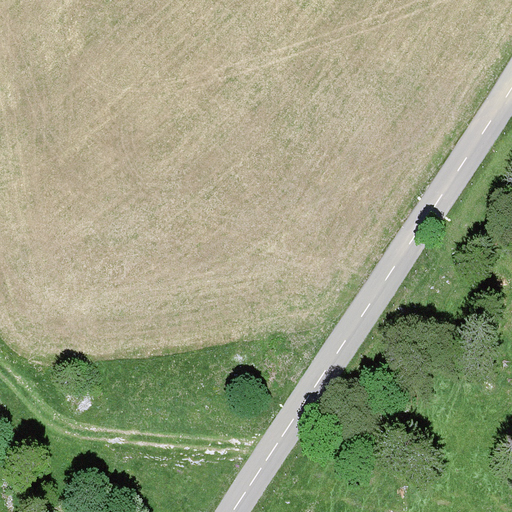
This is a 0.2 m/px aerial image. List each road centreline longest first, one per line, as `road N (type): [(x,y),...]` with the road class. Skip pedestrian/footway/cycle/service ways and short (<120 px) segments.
road 1 (tertiary): [(233,511),(511,88)]
road 2 (track): [(0,368),(62,430),(274,451)]
